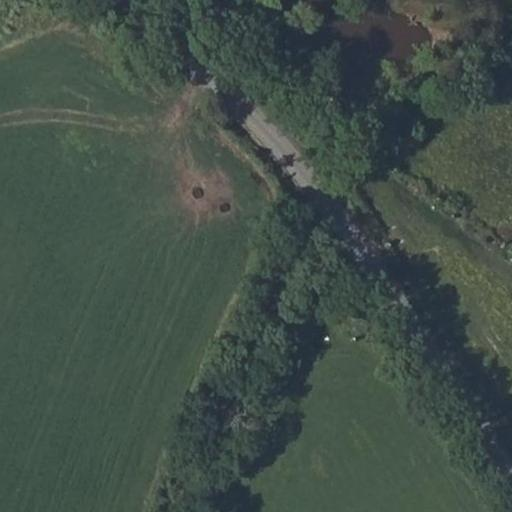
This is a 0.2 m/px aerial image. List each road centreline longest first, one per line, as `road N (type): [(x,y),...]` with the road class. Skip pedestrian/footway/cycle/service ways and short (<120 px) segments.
road 1 (unclassified): [(135,0),(217,79),(429,329),(511,465)]
road 2 (track): [(314,193),(185,511)]
